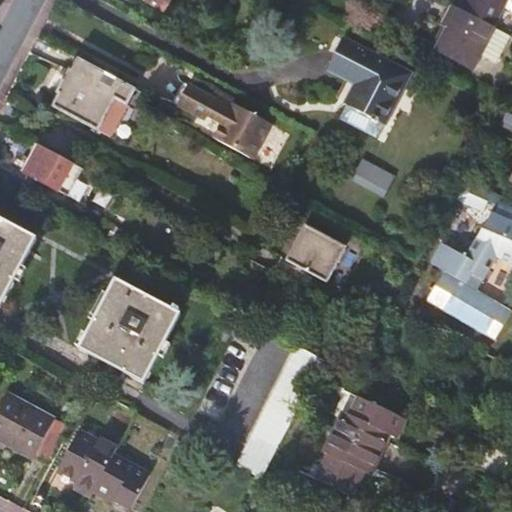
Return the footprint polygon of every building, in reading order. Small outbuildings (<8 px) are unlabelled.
[(148,0),(164,8),(168,0),(148,0)] [(493,28),(503,7),(507,0),(465,0),(460,11),(453,8),(443,27),(447,30),(436,51),(471,70),(493,28)] [(412,74),(345,39),(328,69),(346,79),(336,97),(346,101),(346,104),(385,125),(412,74)] [(136,89),(79,58),(73,70),(71,69),(59,91),(61,94),(55,106),(98,129),(115,97),(128,103),(136,89)] [(171,102),(177,105),(188,85),(182,82),(171,102)] [(271,124),(231,103),(228,107),(216,100),(188,85),(177,105),(205,121),(207,117),(220,124),(214,134),(217,141),(247,157),(254,155),(271,124)] [(73,163),(42,146),(28,173),(59,190),(73,163)] [(380,171),(363,163),(356,175),(373,184),(380,171)] [(466,180),(455,199),(480,210),(485,200),(490,190),(466,180)] [(497,205),(501,195),(490,190),(485,200),(497,205)] [(497,205),(493,213),(511,221),(511,199),(501,195),(497,205)] [(498,259),(511,264),(511,221),(493,213),(491,212),(465,258),(443,245),(432,265),(445,272),(467,285),(471,277),(473,274),(486,281),(498,259)] [(0,219),(0,308),(2,309),(39,240),(0,219)] [(346,248),(306,227),(287,261),(327,283),(346,248)] [(445,272),(428,300),(493,338),(511,306),(511,301),(471,277),(467,285),(445,272)] [(182,317),(117,282),(81,351),(145,386),(182,317)] [(301,347),(238,467),(261,479),(266,470),(323,359),(301,347)] [(0,439),(48,465),(69,427),(8,395),(0,409),(0,439)] [(350,417),(344,414),(326,454),(330,456),(319,481),(354,496),(364,471),(371,474),(389,434),(396,437),(405,418),(359,397),(350,417)] [(74,453),(70,451),(58,471),(78,483),(75,487),(91,497),(95,491),(116,503),(117,501),(131,509),(151,476),(115,455),(118,449),(100,439),(99,442),(81,432),(74,444),(78,447),(74,453)] [(187,463),(198,446),(184,438),(175,456),(187,463)]
